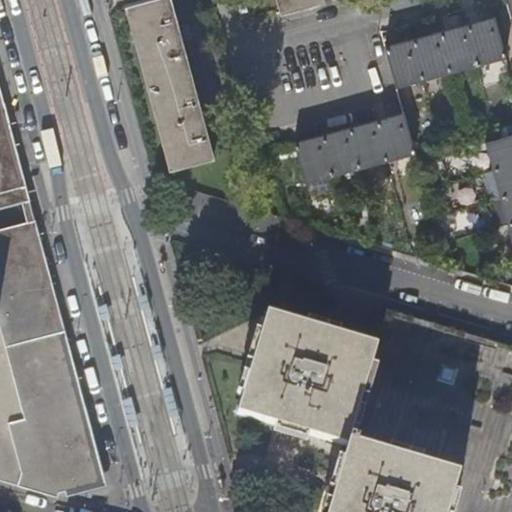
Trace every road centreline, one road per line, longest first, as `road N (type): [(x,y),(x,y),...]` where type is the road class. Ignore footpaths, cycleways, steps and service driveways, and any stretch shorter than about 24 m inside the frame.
road 1 (tertiary): [(212,511),(207,471),(67,0)]
road 2 (tertiary): [(13,0),(141,511)]
road 3 (residential): [(430,0),(261,48),(234,39),(225,0)]
